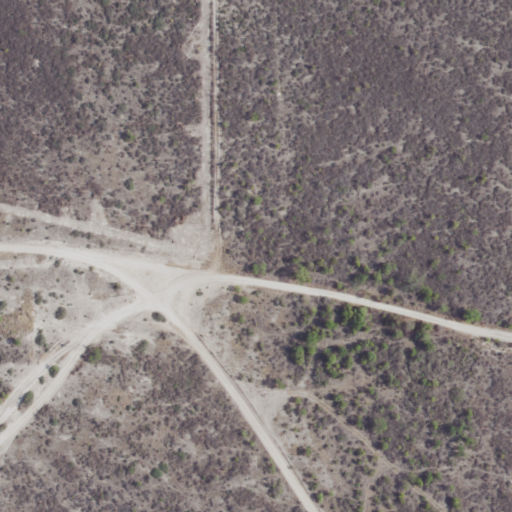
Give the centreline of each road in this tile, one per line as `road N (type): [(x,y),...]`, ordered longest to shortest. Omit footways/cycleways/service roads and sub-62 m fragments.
road 1 (residential): [(511,330),(206,267),(0,251)]
road 2 (residential): [(323,511),(225,375),(98,254)]
road 3 (residential): [(206,267),(90,356),(0,445)]
